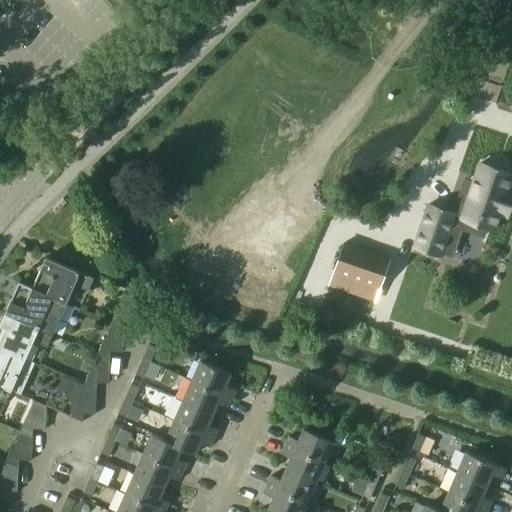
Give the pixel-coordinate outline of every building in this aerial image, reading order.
[(250,39),(213,145),(256,159),(294,53),(287,51),(250,39)] [(267,163),(257,192),(270,196),(280,167),(275,165),(267,163)] [(428,204),(414,247),(440,255),(450,225),(484,236),(487,227),(494,229),(499,213),(507,216),(511,201),(511,191),(507,190),(511,175),(511,173),(481,163),(467,201),(458,198),(453,212),(428,204)] [(222,217),(216,234),(228,238),(222,255),(242,261),(237,274),(262,282),(275,248),(259,243),(269,217),(261,214),(239,207),(234,221),(222,217)] [(344,243),(334,272),(380,288),(390,259),(344,243)] [(41,268),(33,288),(67,303),(80,309),(89,290),(94,278),(46,257),(44,263),(41,268)] [(7,308),(5,314),(53,335),(67,303),(33,288),(22,283),(19,282),(7,308)] [(126,291),(112,321),(124,326),(124,319),(136,320),(137,309),(137,307),(138,297),(126,291)] [(0,324),(0,347),(34,363),(40,365),(49,346),(53,335),(5,314),(2,319),(0,324)] [(98,353),(98,354),(98,355),(110,360),(110,359),(111,351),(122,352),(124,328),(112,322),(111,323),(112,323),(105,339),(104,339),(98,353)] [(149,344),(142,359),(150,362),(156,347),(149,344)] [(0,385),(13,390),(21,394),(34,363),(0,347),(0,385)] [(91,370),(84,384),(96,389),(97,382),(108,383),(110,360),(98,355),(92,370),(91,370)] [(142,359),(136,373),(143,377),(150,362),(142,359)] [(191,381),(231,398),(235,389),(225,385),(231,373),(200,360),(191,381)] [(67,397),(66,399),(71,401),(70,416),(83,421),(84,413),(95,414),(96,389),(84,384),(84,385),(74,381),(67,397)] [(191,381),(183,400),(213,414),(218,403),(227,407),(231,398),(191,381)] [(125,398),(132,402),(139,387),(131,384),(125,398)] [(0,385),(0,399),(7,402),(12,392),(13,390),(0,385)] [(125,398),(118,413),(126,416),(132,402),(125,398)] [(26,416),(19,432),(21,432),(32,437),(33,428),(45,429),(46,406),(35,400),(27,416),(26,416)] [(182,401),(174,420),(214,437),(217,429),(208,425),(213,414),(183,400),(182,401)] [(174,421),(165,440),(182,447),(181,448),(195,454),(200,442),(210,446),(214,437),(174,420),(174,421)] [(114,423),(108,438),(115,441),(116,440),(121,428),(121,427),(114,423)] [(334,441),(304,428),(299,439),(289,435),(285,444),(325,462),(334,441)] [(13,447),(6,462),(7,463),(18,468),(19,460),(31,460),(32,437),(21,432),(14,447),(13,447)] [(418,433),(412,448),(419,451),(426,436),(418,433)] [(151,434),(143,454),(182,471),(186,462),(177,458),(181,448),(182,447),(165,440),(151,434)] [(108,438),(101,453),(109,456),(115,441),(108,438)] [(286,468),(316,481),(325,462),(285,444),(281,453),(290,457),(286,468)] [(456,472),(487,485),(492,474),(501,478),(505,469),(466,451),(456,472)] [(133,474),(164,487),(169,476),(178,480),(182,471),(143,454),(133,474)] [(408,456),(402,471),(409,474),(416,460),(408,456)] [(0,495),(4,497),(5,490),(17,491),(18,469),(18,468),(7,463),(0,479),(0,495)] [(95,467),(90,478),(98,481),(104,466),(96,463),(95,467)] [(375,466),(369,481),(376,484),(383,469),(375,466)] [(271,475),(267,484),(307,501),(316,481),(286,468),(281,479),(271,475)] [(402,471),(395,486),(403,489),(409,474),(402,471)] [(456,472),(448,491),(488,509),(492,500),(482,496),(487,485),(456,472)] [(133,474),(125,493),(165,511),(169,502),(159,497),(164,487),(133,474)] [(90,478),(84,492),(91,496),(98,481),(90,478)] [(368,483),(362,495),(370,498),(376,484),(369,481),(368,483)] [(267,484),(264,492),(273,497),(268,509),(275,511),(302,511),(307,501),(267,484)] [(440,511),(438,511),(486,511),(488,509),(448,491),(440,511)] [(164,511),(165,511),(125,493),(116,511),(164,511)] [(381,493),(375,508),(382,511),(389,496),(381,493)] [(67,497),(61,511),(62,511),(69,511),(75,500),(67,497)]
